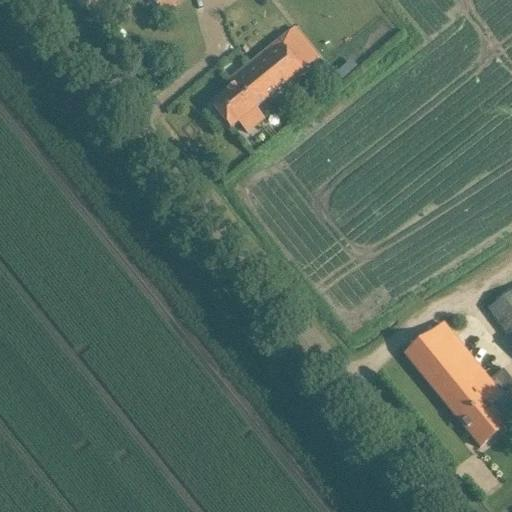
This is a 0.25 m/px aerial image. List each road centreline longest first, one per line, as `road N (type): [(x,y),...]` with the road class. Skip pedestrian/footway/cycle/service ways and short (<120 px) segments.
road 1 (tertiary): [(459,511),(42,0)]
road 2 (track): [(511,262),(356,385)]
